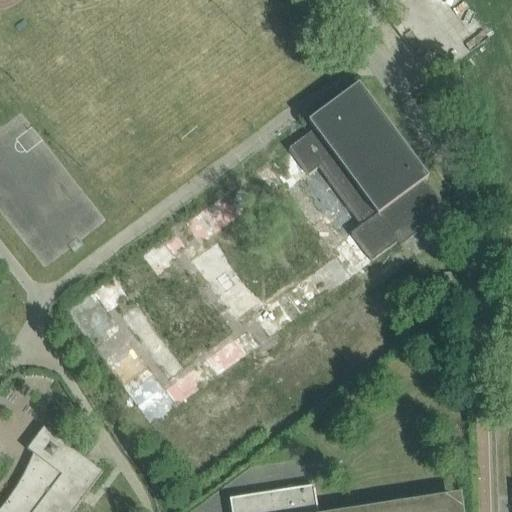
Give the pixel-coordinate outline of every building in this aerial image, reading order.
[(421,68),(438,57),(442,54),(408,6),(387,20),(421,68)] [(288,148),(66,312),(150,426),(372,262),(397,244),(400,248),(431,224),(447,213),(424,182),(428,180),(358,86),(308,123),(314,131),(289,150),(288,148)] [(0,511),(72,511),(102,473),(43,428),(26,450),(32,455),(29,464),(21,480),(9,498),(0,508),(0,511)] [(317,511),(313,487),(229,500),(230,511),(317,511)] [(456,511),(455,501),(385,511),(456,511)]
